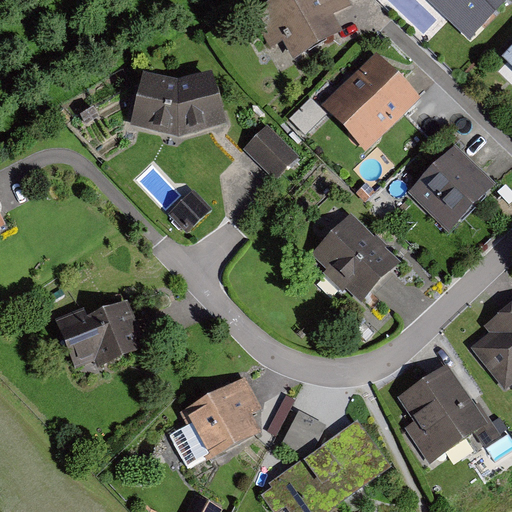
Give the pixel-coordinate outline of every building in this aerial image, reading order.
[(281,0),(256,12),(275,50),(285,45),(292,59),(342,35),(334,19),(354,9),(348,0),(281,0)] [(508,0),(421,0),(469,43),(508,0)] [(511,52),(502,64),(511,73),(511,52)] [(422,103),(378,58),(324,112),(369,156),(422,103)] [(175,86),(144,78),(130,130),(172,143),(228,129),(211,76),(175,86)] [(313,102),(294,120),(308,133),(326,115),(313,102)] [(299,157),(268,130),(249,150),(280,178),(299,157)] [(493,187),(455,151),(413,194),(451,231),(493,187)] [(194,193),(186,201),(202,218),(210,210),(194,193)] [(182,202),(172,212),(190,228),(199,217),(182,202)] [(400,262),(348,219),(314,258),(367,302),(400,262)] [(76,371),(94,364),(98,372),(147,353),(128,304),(88,320),(85,312),(56,323),(76,371)] [(493,337),(477,348),(506,391),(511,386),(511,308),(486,327),(493,337)] [(452,367),(402,401),(417,424),(408,430),(432,466),(466,443),(474,454),(499,437),(452,367)] [(248,382),(188,409),(209,457),(259,434),(251,416),(262,411),(248,382)] [(299,414),(281,450),(304,462),(315,455),(328,429),(299,414)] [(286,511),(336,511),(392,473),(357,425),(315,455),(304,462),(269,487),(272,492),(261,499),(270,511),(285,511),(286,511)] [(223,511),(198,499),(191,511),(223,511)]
